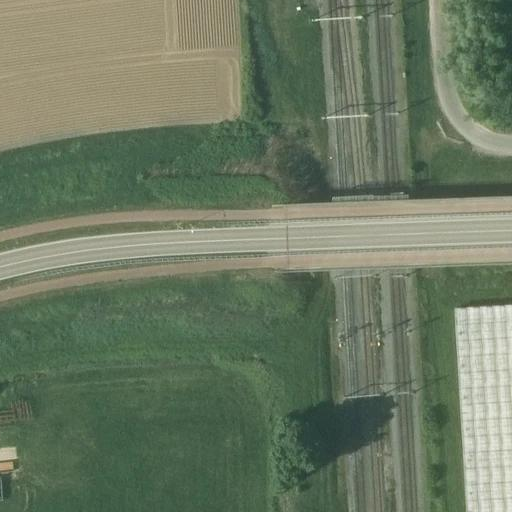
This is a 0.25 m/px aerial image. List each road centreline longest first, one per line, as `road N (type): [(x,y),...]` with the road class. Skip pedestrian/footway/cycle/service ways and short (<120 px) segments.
road 1 (tertiary): [(0,268),(132,246),(511,231)]
road 2 (unclassified): [(511,144),(477,136),(448,103),(438,0)]
